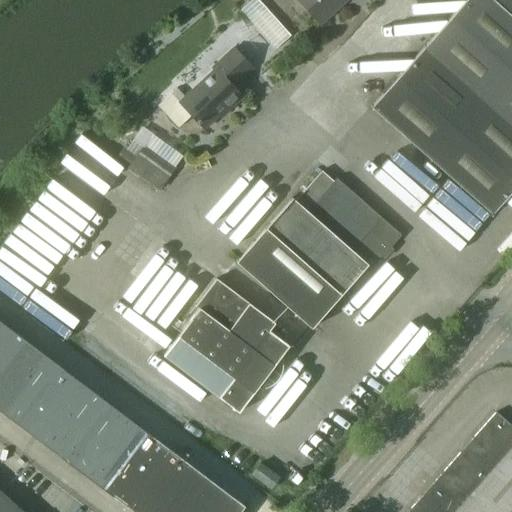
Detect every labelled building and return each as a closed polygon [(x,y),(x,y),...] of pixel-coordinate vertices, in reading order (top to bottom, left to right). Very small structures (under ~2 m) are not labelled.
[(296,0),(320,25),(347,0),(353,0),(356,4),(360,0),(296,0)] [(511,0),(465,0),(370,107),(492,215),(511,191),(511,0)] [(226,109),(227,111),(242,97),(237,92),(244,85),(239,80),(252,68),(233,48),(212,68),(214,69),(185,97),(176,88),(157,106),(177,128),(191,115),(204,129),(226,109)] [(68,142),(0,237),(0,281),(26,300),(101,196),(109,201),(123,181),(68,142)] [(115,160),(159,191),(175,167),(143,146),(135,157),(123,148),(115,160)] [(236,262),(312,328),(368,265),(372,268),(401,235),(337,178),(307,211),(292,198),(236,262)] [(447,234),(454,227),(418,192),(411,199),(447,234)] [(361,323),(395,280),(376,265),(342,307),(361,323)] [(219,281),(199,308),(163,356),(238,412),(288,345),(268,330),(274,322),(249,303),(219,281)] [(0,411),(132,511),(240,511),(244,506),(43,354),(0,321),(0,411)] [(511,511),(511,425),(497,412),(408,511),(511,511)] [(279,478),(260,463),(252,474),(271,488),(279,478)] [(0,511),(23,511),(0,491),(0,511)]
